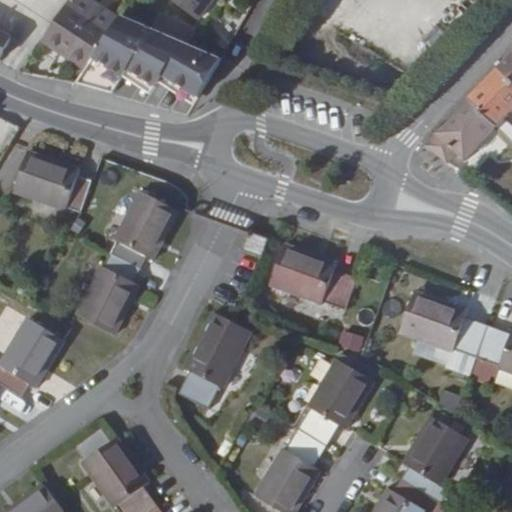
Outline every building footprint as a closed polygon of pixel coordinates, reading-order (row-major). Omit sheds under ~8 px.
[(0,0),(0,59),(12,37),(0,30),(0,0)] [(66,53),(63,57),(85,71),(121,17),(95,0),(70,0),(67,4),(44,39),(66,53)] [(170,0),(198,21),(214,0),(170,0)] [(76,83),(113,93),(124,77),(129,70),(156,88),(159,83),(164,75),(187,89),(189,86),(201,93),(223,58),(184,41),(156,29),(154,29),(122,15),(121,17),(85,71),(76,83)] [(162,16),(156,29),(184,41),(190,28),(162,16)] [(42,43),(63,57),(66,53),(44,39),(42,43)] [(511,52),(499,67),(511,81),(511,52)] [(511,81),(499,67),(471,97),(500,125),(511,136),(511,121),(507,117),(511,112),(511,81)] [(129,70),(124,77),(151,96),(156,88),(129,70)] [(164,75),(159,83),(182,97),(187,89),(164,75)] [(500,125),(471,97),(426,145),(448,164),(457,155),(466,163),(500,125)] [(67,211),(68,208),(82,213),(93,181),(79,176),(81,169),(28,151),(14,193),(67,211)] [(104,266),(102,265),(75,315),(115,336),(141,286),(136,283),(149,258),(154,260),(180,211),(140,190),(115,240),(117,241),(104,266)] [(220,229),(247,239),(250,232),(254,233),(255,229),(226,218),(197,207),(193,218),(220,229)] [(270,239),(254,233),(250,232),(247,239),(243,251),(262,258),(270,239)] [(323,305),(324,302),(347,311),(358,279),(335,271),(338,263),(285,243),(270,285),(323,305)] [(453,353),(454,350),(498,366),(497,368),(511,373),(511,329),(510,334),(466,318),(469,310),(416,291),(401,334),(453,353)] [(254,332),(214,311),(184,369),(191,372),(179,394),(209,410),(220,388),(223,389),(254,332)] [(31,384),(38,389),(67,341),(28,318),(0,365),(0,383),(23,397),(31,384)] [(359,352),(363,337),(342,331),(338,346),(359,352)] [(297,511),(322,471),(316,467),(340,426),(347,430),(375,382),(337,359),(308,407),(311,408),(286,450),(283,448),(255,496),(281,511),(297,511)] [(309,402),(316,384),(305,379),(297,397),(309,402)] [(445,390),(440,404),(456,410),(461,395),(445,390)] [(441,487),(470,440),(432,416),(403,463),(409,467),(395,492),(388,488),(373,511),(425,511),(427,511),(428,511),(447,511),(457,496),(441,487)] [(163,511),(145,487),(151,483),(119,438),(110,444),(101,431),(77,447),(86,461),(83,463),(115,509),(118,507),(121,511),(163,511)] [(65,511),(44,483),(4,511),(65,511)]
